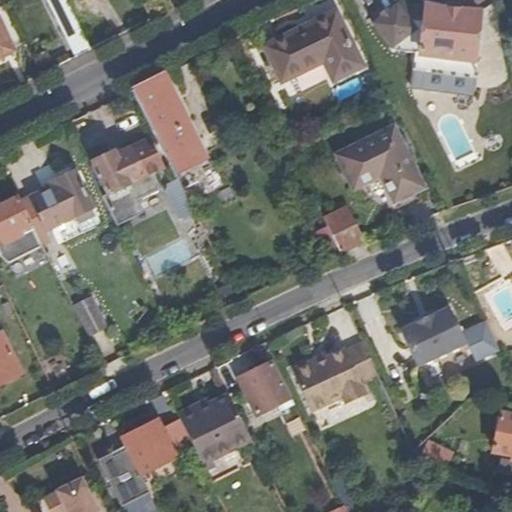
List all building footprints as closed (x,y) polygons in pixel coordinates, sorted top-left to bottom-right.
[(84,30),(69,0),(50,0),(70,38),(84,30)] [(156,19),(171,11),(164,0),(154,0),(149,3),(156,19)] [(412,56),(410,75),(473,80),(475,62),(472,62),(478,12),(469,14),(458,14),(447,14),(437,12),(426,9),(425,7),(398,4),(371,23),(392,54),(412,56)] [(332,81),(360,67),(334,13),(263,47),(280,82),(323,61),(332,81)] [(0,23),(0,59),(14,52),(0,23)] [(473,80),(410,75),(409,89),(472,95),(473,80)] [(205,160),(162,76),(131,91),(174,175),(205,160)] [(392,201),(421,187),(392,128),(336,155),(352,188),(380,175),(392,201)] [(92,162),(108,194),(114,197),(123,193),(125,185),(157,170),(143,143),(114,156),(112,152),(92,162)] [(73,171),(55,180),(56,183),(28,197),(45,230),(92,208),(73,171)] [(174,218),(191,209),(176,179),(160,188),(174,218)] [(4,243),(33,229),(18,199),(0,207),(0,238),(1,237),(4,243)] [(342,206),(322,216),(340,252),(361,244),(342,206)] [(0,332),(0,382),(21,372),(1,332),(0,332)] [(348,348),(330,357),(318,363),(316,359),(293,369),(314,411),(346,399),(349,406),(371,397),(365,381),(381,375),(365,344),(349,351),(348,348)] [(318,363),(330,357),(328,353),(316,359),(318,363)] [(296,405),(275,363),(241,379),(258,414),(286,400),(289,408),(296,405)] [(232,451),(253,442),(230,395),(181,419),(195,448),(201,461),(230,448),(232,451)] [(195,448),(181,419),(173,402),(155,411),(159,420),(176,456),(195,448)] [(174,457),(176,456),(159,420),(123,437),(141,474),(142,473),(174,457)] [(499,486),(511,489),(511,428),(502,427),(501,430),(497,429),(494,441),(499,442),(495,465),(511,468),(511,472),(502,471),(499,486)] [(175,472),(174,457),(142,473),(153,483),(175,472)] [(345,501),(354,496),(346,480),(337,485),(345,501)] [(96,511),(81,481),(47,498),(53,511),(96,511)] [(345,501),(346,504),(350,511),(361,511),(354,496),(345,501)]
